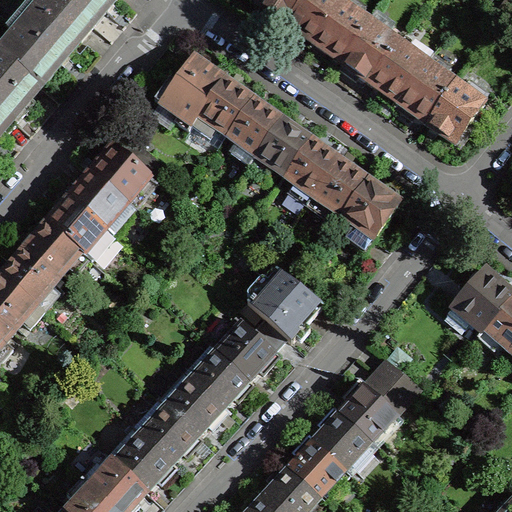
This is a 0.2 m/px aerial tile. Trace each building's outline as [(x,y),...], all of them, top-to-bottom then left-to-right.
[(0,48),(0,53),(5,58),(0,63),(0,143),(1,144),(5,139),(17,126),(29,111),(34,105),(31,102),(42,89),(67,59),(94,28),(106,14),(117,0),(41,0),(35,8),(40,13),(18,39),(13,34),(0,48)] [(469,128),(485,105),(336,0),(252,0),(251,2),(262,10),(285,26),(296,34),(293,38),(300,43),(310,50),(320,58),(328,63),(331,59),(342,66),(339,71),(347,76),(355,83),(359,78),(370,86),(380,94),(377,98),(384,103),(395,110),(403,116),(412,123),(415,119),(426,126),(436,134),(460,150),(474,131),(469,128)] [(232,155),(250,167),(268,180),(273,172),(284,179),(294,187),(289,195),(307,208),(325,220),(331,212),(341,219),(353,228),(344,241),(365,256),(401,205),(398,203),(399,201),(398,194),(389,188),(382,189),(381,191),(377,188),(368,181),(356,172),(355,168),(351,165),(345,161),(340,162),(339,161),(338,156),(328,149),(323,150),(319,147),(311,141),(298,132),(299,132),(296,127),(293,124),(289,121),(283,121),(282,121),(282,120),(281,116),(271,108),(266,110),(263,107),(253,101),(241,92),(240,89),(240,88),(236,84),(230,80),(229,81),(227,81),(226,81),(226,82),(225,81),(203,66),(193,59),(175,84),(170,80),(154,102),(178,118),(174,123),(188,133),(192,127),(210,140),(216,132),(227,139),(237,146),(232,155)] [(0,366),(13,351),(5,345),(14,335),(22,325),(30,331),(44,314),(58,298),(51,291),(59,281),(68,271),(75,278),(90,261),(92,263),(114,238),(135,213),(157,187),(169,173),(124,135),(113,148),(112,148),(111,148),(97,165),(90,174),(76,190),(68,199),(54,216),(46,224),(43,222),(31,236),(34,239),(31,242),(24,251),(13,263),(10,261),(5,267),(0,272),(0,366)] [(136,511),(140,508),(137,505),(147,494),(154,487),(157,483),(162,487),(177,470),(173,466),(178,461),(183,456),(187,460),(202,443),(198,439),(205,431),(208,428),(213,432),(228,415),(223,411),(231,403),(234,400),(238,404),(253,387),(249,383),(255,377),(259,372),(264,376),(280,359),(275,355),(288,341),(292,345),(296,341),(297,342),(297,343),(298,345),(299,345),(300,345),(310,333),(310,332),(310,331),(309,330),(308,330),(307,330),(305,330),(312,323),(323,309),(276,272),(248,305),(265,321),(253,335),(236,319),(235,320),(241,325),(216,353),(210,347),(195,364),(200,370),(190,381),(165,408),(139,436),(114,464),(109,459),(100,469),(97,465),(82,482),(67,498),(70,502),(62,511),(60,511),(136,511)] [(511,294),(494,279),(485,272),(483,275),(480,274),(478,275),(475,275),(474,276),(472,277),(471,279),(470,281),(470,282),(469,284),(470,287),(471,289),(453,310),(482,335),(485,333),(511,355),(511,294)] [(400,373),(410,360),(398,350),(387,363),(400,373)] [(310,511),(321,501),(346,473),(372,445),(398,417),(387,407),(398,394),(401,396),(412,383),(400,373),(387,363),(386,363),(375,375),(364,386),(360,383),(344,400),(349,404),(345,408),(339,415),(334,410),(319,427),(323,431),(320,435),(313,442),(309,438),(293,455),(298,459),(294,463),(288,470),(283,466),(268,483),(272,487),(268,491),(262,498),(258,494),(242,511),(243,511),(310,511)]
